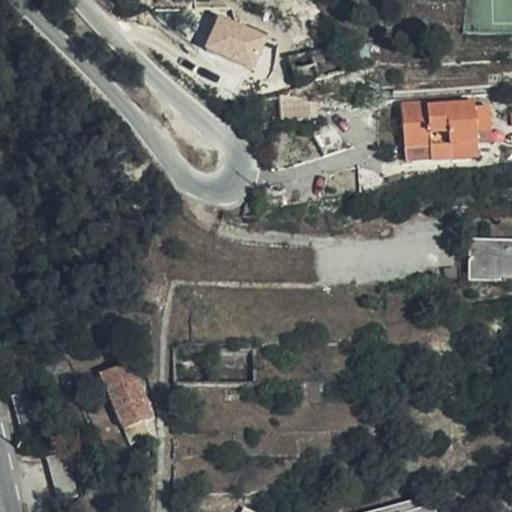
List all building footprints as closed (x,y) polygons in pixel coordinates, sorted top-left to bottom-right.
[(437,138),(438,155),(461,153),(458,121),(486,118),(500,117),(499,95),(479,97),(478,94),(435,97),(434,92),(410,94),(414,139),(437,138)] [(458,121),(461,153),(488,150),(486,118),(458,121)] [(415,157),(438,155),(437,138),(414,139),(415,157)] [(511,236),(483,237),(483,279),(511,278),(511,236)] [(110,365),(127,418),(157,408),(140,356),(110,365)] [(29,410),(43,407),(38,380),(23,382),(29,410)] [(62,484),(79,480),(70,437),(54,441),(62,484)] [(459,511),(451,482),(435,488),(430,477),(316,511),(284,511),(285,506),(268,483),(256,504),(241,503),(184,501),(183,511),(459,511)]
